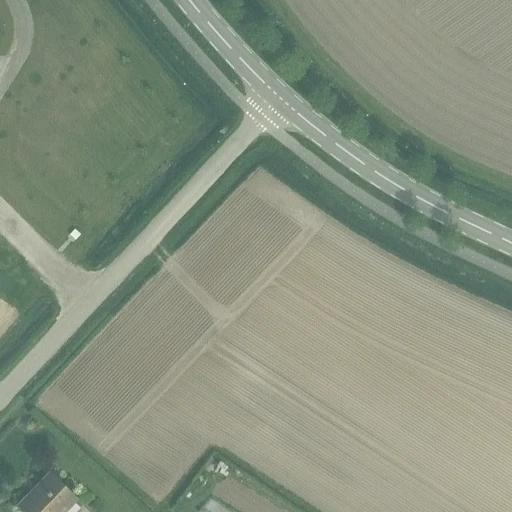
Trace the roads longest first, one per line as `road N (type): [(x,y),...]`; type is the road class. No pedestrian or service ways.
road 1 (unclassified): [(0,396),(276,99)]
road 2 (secondary): [(276,99),(364,167),(511,246)]
road 3 (secondary): [(191,0),(276,99)]
